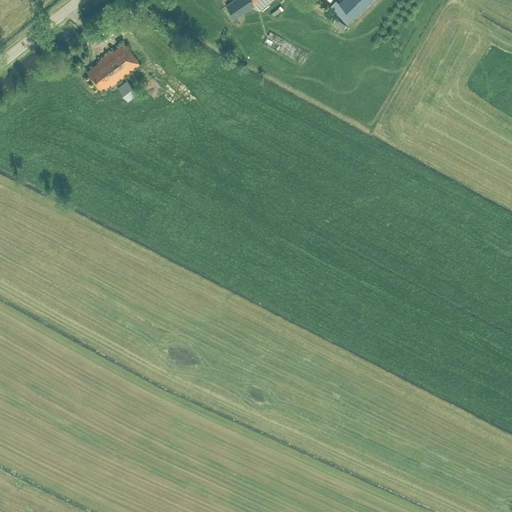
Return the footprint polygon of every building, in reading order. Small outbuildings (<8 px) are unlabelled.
[(235,17),(256,4),(252,0),(231,0),(225,4),(235,17)] [(252,0),(256,4),(259,9),(269,0),(252,0)] [(353,18),(371,0),(342,0),(339,3),(336,0),(330,6),(347,24),(353,18)] [(273,7),(267,11),(270,16),(276,12),(273,7)] [(109,33),(119,26),(116,22),(118,21),(113,15),(98,26),(103,33),(106,30),(109,33)] [(141,51),(148,47),(140,29),(132,33),(141,51)] [(149,41),(155,35),(150,30),(145,37),(149,41)] [(240,36),(244,42),(250,38),(246,33),(240,36)] [(263,45),(273,48),(274,45),(280,47),(282,40),(266,35),(263,45)] [(303,62),(302,58),(305,57),(301,49),(293,53),(292,50),(288,52),(295,66),(303,62)] [(172,52),(157,64),(166,75),(181,64),(172,52)] [(89,73),(102,89),(112,81),(111,80),(124,70),(125,72),(131,68),(124,59),(119,63),(113,55),(89,73)] [(127,80),(118,87),(128,100),(137,93),(127,80)]
